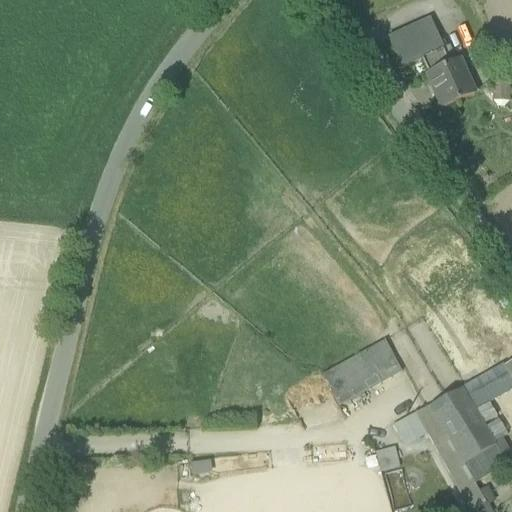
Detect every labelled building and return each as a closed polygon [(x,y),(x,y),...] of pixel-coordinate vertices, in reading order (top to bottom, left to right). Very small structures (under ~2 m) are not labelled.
[(429,22),(388,40),(401,70),(422,61),(442,52),(429,22)] [(442,52),(422,61),(429,76),(448,67),(442,52)] [(429,76),(426,77),(442,112),(474,98),(459,62),(448,67),(429,76)] [(318,374),(334,406),(401,374),(385,342),(318,374)] [(511,390),(511,378),(506,368),(464,390),(476,410),(490,402),(511,390)] [(476,410),(464,390),(431,408),(465,467),(496,448),(497,448),(476,410)] [(490,402),(476,410),(497,448),(511,440),(490,402)] [(465,467),(431,408),(412,419),(428,447),(464,511),(480,511),(488,508),(475,484),(465,467)] [(496,448),(465,467),(475,484),(507,467),(496,448)] [(394,449),(373,452),(376,472),(397,470),(394,449)]
